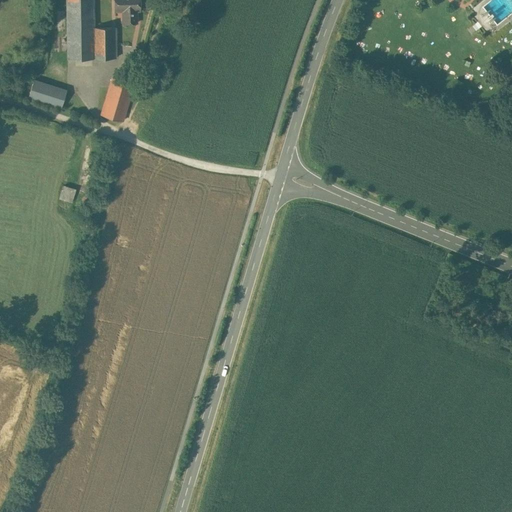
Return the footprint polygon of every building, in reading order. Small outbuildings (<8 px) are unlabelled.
[(93,0),(66,0),(67,25),(67,48),(67,59),(94,58),(94,38),(94,28),(93,0)] [(140,11),(139,0),(114,0),(115,11),(123,11),(123,24),(136,23),(136,11),(140,11)] [(33,7),(15,7),(15,4),(8,4),(8,15),(34,15),(33,7)] [(115,27),(94,28),(94,38),(115,37),(115,27)] [(115,58),(115,37),(94,38),(94,58),(115,58)] [(133,84),(112,77),(101,115),(122,121),(133,84)] [(63,96),(32,86),(28,98),(59,108),(63,96)] [(75,190),(63,186),(59,198),(72,202),(75,190)]
